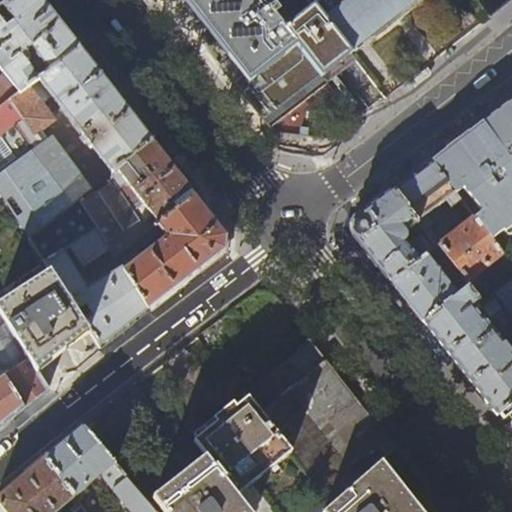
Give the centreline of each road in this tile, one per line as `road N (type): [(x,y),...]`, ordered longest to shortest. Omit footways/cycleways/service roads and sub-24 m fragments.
road 1 (residential): [(0,464),(286,233)]
road 2 (secondary): [(286,233),(504,511)]
road 3 (secondary): [(108,0),(286,233)]
road 4 (tertiary): [(286,233),(511,52)]
